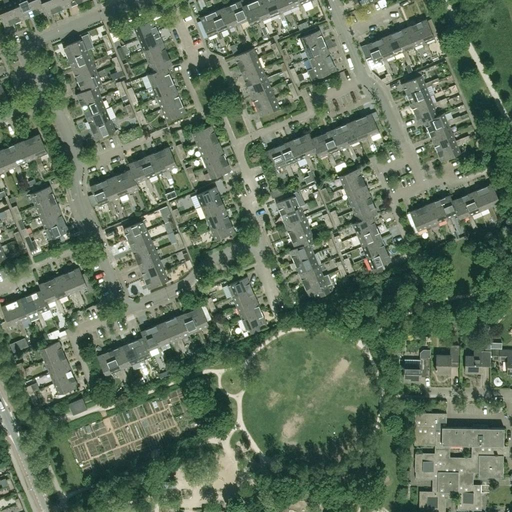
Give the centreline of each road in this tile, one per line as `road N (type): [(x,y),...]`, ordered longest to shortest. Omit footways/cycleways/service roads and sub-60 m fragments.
road 1 (residential): [(43,97),(23,48),(139,0)]
road 2 (residential): [(125,311),(77,199),(77,167)]
road 3 (residential): [(365,79),(234,144)]
road 4 (residential): [(251,243),(125,311)]
road 5 (residential): [(421,186),(365,79)]
road 6 (residential): [(251,243),(261,239),(246,202),(257,197),(234,144)]
